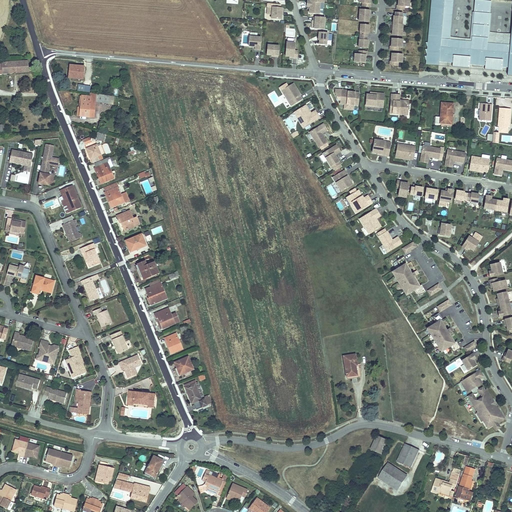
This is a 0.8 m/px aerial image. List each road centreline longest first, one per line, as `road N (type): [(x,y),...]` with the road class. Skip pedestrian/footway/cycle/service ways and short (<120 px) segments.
road 1 (unclassified): [(187,423),(38,54)]
road 2 (unclassified): [(212,441),(289,448),(373,424),(501,456)]
road 3 (residential): [(511,401),(492,364),(468,272),(403,222),(367,167)]
road 4 (unclassified): [(316,73),(38,54)]
road 5 (residential): [(86,334),(35,209),(0,201)]
road 6 (residential): [(511,188),(367,167)]
road 7 (unclassified): [(511,88),(376,75)]
road 8 (residential): [(93,433),(75,478),(21,466),(0,473)]
